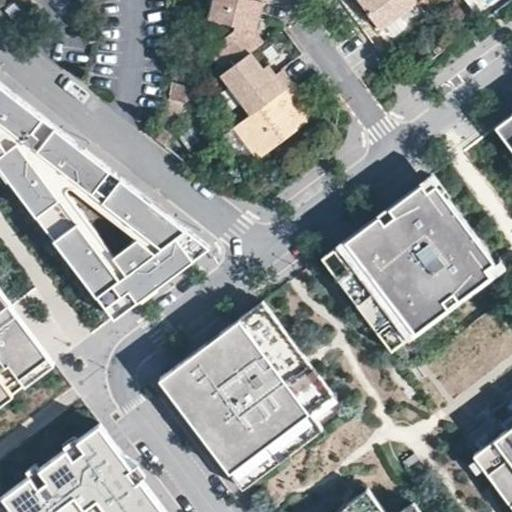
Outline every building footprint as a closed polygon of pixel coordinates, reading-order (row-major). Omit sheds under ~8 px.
[(202,50),(219,74),(251,50),(256,46),(246,33),(247,26),(254,27),(260,0),(210,0),(207,15),(233,22),(231,28),(202,50)] [(360,0),(379,25),(413,0),(360,0)] [(15,2),(5,11),(20,28),(30,20),(15,2)] [(256,46),(261,42),(253,31),(254,27),(247,26),(246,33),(256,46)] [(219,74),(216,76),(248,117),(293,83),(281,68),(276,73),(270,77),(263,67),(251,50),(219,74)] [(268,63),(263,67),(270,77),(276,73),(268,63)] [(161,245),(186,264),(211,246),(143,193),(0,82),(0,163),(115,317),(139,299),(121,275),(109,258),(23,145),(27,142),(144,232),(161,245)] [(302,95),(293,83),(248,117),(234,128),(256,157),(308,117),(295,101),(302,95)] [(190,110),(193,87),(173,85),(170,107),(190,110)] [(511,113),(496,125),(506,138),(511,133),(511,113)] [(77,190),(138,236),(144,232),(27,142),(23,145),(109,258),(114,254),(69,194),(72,190),(77,190)] [(437,302),(475,274),(459,254),(480,238),(431,174),(421,181),(428,190),(405,206),(380,226),(374,217),(335,246),(362,281),(351,289),(394,347),(443,310),(437,302)] [(428,190),(421,181),(399,198),(405,206),(428,190)] [(399,198),(374,217),(380,226),(405,206),(399,198)] [(114,254),(109,258),(121,275),(161,245),(144,232),(138,236),(114,254)] [(495,259),(480,238),(459,254),(475,274),(495,259)] [(139,299),(186,264),(161,245),(121,275),(139,299)] [(335,246),(325,253),(351,289),(362,281),(335,246)] [(495,259),(475,274),(481,282),(501,267),(495,259)] [(475,274),(437,302),(443,310),(481,282),(475,274)] [(0,403),(55,362),(42,345),(0,288),(0,403)] [(316,367),(265,299),(160,377),(243,488),(297,448),(288,437),(315,416),(300,397),(317,385),(308,373),(316,367)] [(308,373),(317,385),(324,379),(316,367),(308,373)] [(288,437),(297,448),(324,428),(315,416),(288,437)] [(167,511),(100,422),(0,497),(0,511),(167,511)] [(511,425),(475,454),(511,503),(511,425)] [(344,511),(358,511),(377,498),(368,487),(341,507),(344,511)] [(411,511),(407,506),(399,511),(386,511),(377,498),(358,511),(344,511),(341,507),(335,511),(411,511)] [(424,511),(415,500),(407,506),(411,511),(424,511)]
